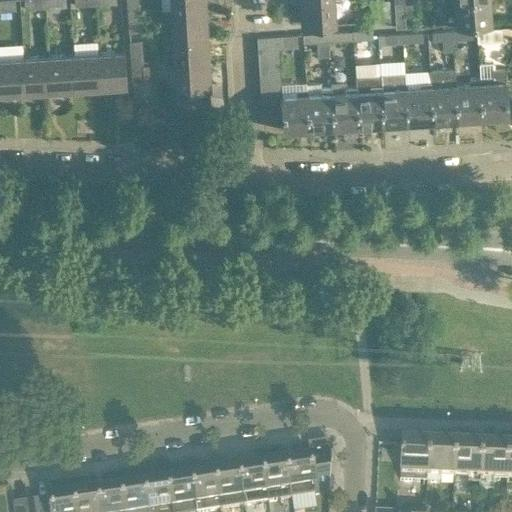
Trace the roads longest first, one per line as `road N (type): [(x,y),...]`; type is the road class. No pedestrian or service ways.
road 1 (secondary): [(463,247),(0,231)]
road 2 (unclassified): [(354,511),(356,428),(345,415),(320,410),(0,463)]
road 3 (residential): [(248,175),(373,179),(511,170)]
road 4 (residential): [(0,166),(248,175)]
road 5 (residential): [(240,51),(248,175)]
